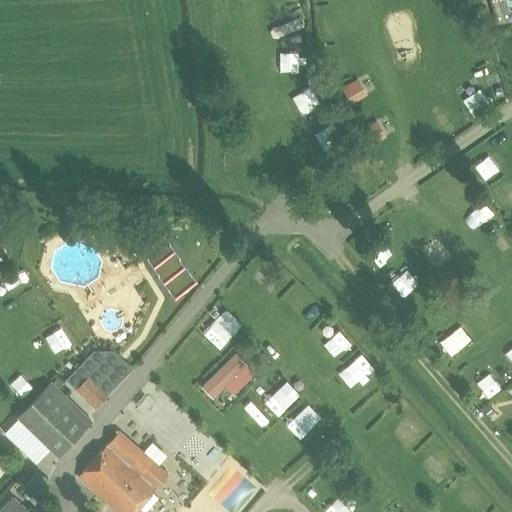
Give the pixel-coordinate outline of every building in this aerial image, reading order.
[(511,0),(490,0),(497,25),(511,21),(511,0)] [(351,104),(368,95),(358,78),(342,88),(351,104)] [(370,146),(387,137),(377,120),(361,130),(370,146)] [(95,410),(133,369),(114,351),(94,350),(66,380),(95,410)] [(236,353),(202,385),(214,398),(248,366),(236,353)] [(58,456),(61,452),(92,420),(51,380),(17,416),(58,456)] [(126,426),(132,410),(122,406),(115,421),(126,426)] [(117,511),(134,511),(168,473),(119,430),(77,477),(117,511)] [(218,496),(236,511),(240,511),(263,488),(242,469),(218,496)] [(27,509),(12,495),(0,508),(0,511),(37,511),(30,506),(27,509)]
